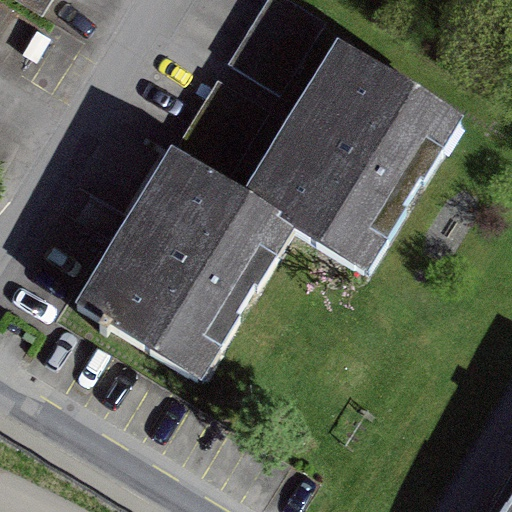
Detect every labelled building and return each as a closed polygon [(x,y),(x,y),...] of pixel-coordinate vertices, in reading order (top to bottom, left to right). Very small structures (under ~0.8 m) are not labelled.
[(16,0),(43,15),(52,0),(16,0)] [(322,26),(275,0),(269,0),(252,30),(229,71),(280,100),(322,26)] [(463,130),(339,53),(243,208),(280,231),(367,285),(463,130)] [(221,194),(268,117),(218,86),(198,118),(170,163),(221,194)] [(76,314),(186,382),(280,231),(243,208),(221,194),(170,163),(76,314)]
